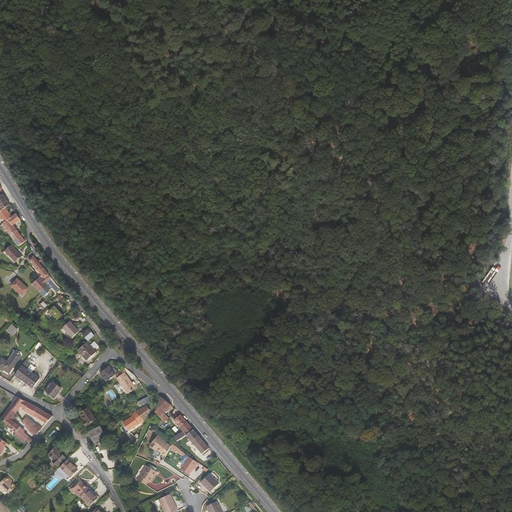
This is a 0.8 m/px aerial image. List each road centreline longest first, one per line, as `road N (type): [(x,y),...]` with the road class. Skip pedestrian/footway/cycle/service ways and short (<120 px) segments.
road 1 (secondary): [(32,221),(170,392)]
road 2 (secondary): [(170,392),(272,511)]
road 3 (residential): [(111,350),(34,252),(32,221)]
